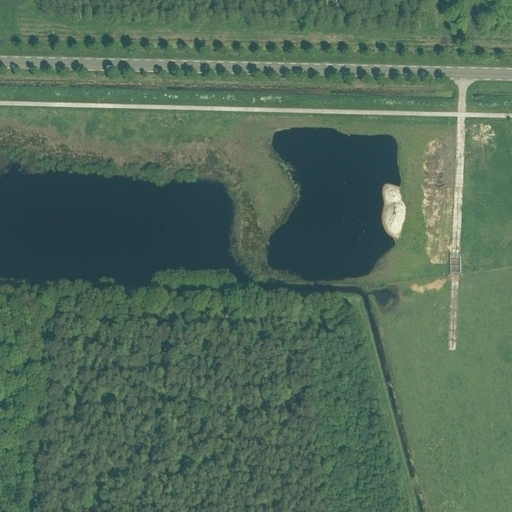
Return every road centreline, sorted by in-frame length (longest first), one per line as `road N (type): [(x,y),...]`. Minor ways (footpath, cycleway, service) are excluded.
road 1 (tertiary): [(511,75),(0,62)]
road 2 (track): [(462,74),(455,268)]
